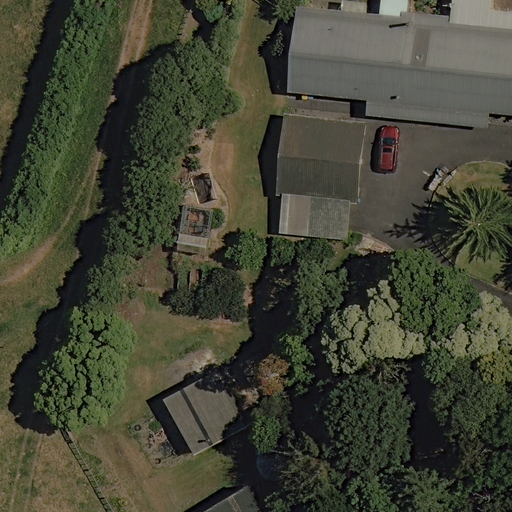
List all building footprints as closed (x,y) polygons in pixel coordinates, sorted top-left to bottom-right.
[(511,25),(408,15),(409,0),(382,0),(381,11),(300,3),(291,93),(372,101),(370,117),(489,129),(490,113),(511,115),(511,25)] [(365,119),(286,118),(284,236),(348,237),(348,204),(363,204),(365,119)] [(280,346),(242,364),(256,392),(294,374),(280,346)] [(246,431),(218,375),(169,401),(198,456),(246,431)] [(267,511),(252,486),(207,511),(267,511)]
